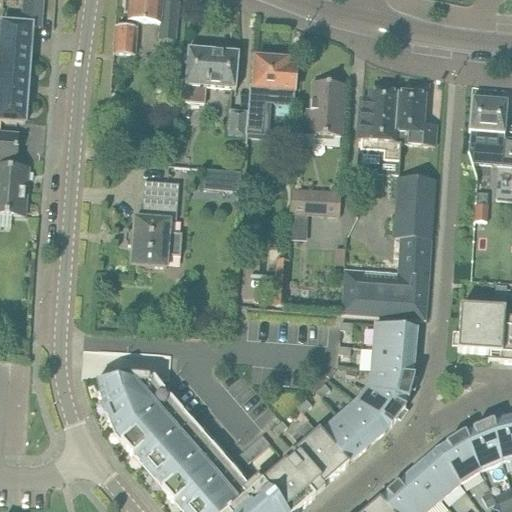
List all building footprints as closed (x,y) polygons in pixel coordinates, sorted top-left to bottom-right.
[(0,122),(25,124),(32,27),(40,28),(42,0),(22,0),(21,23),(0,21),(0,122)] [(162,0),(129,0),(127,22),(128,22),(128,28),(115,27),(113,55),(134,57),(137,23),(157,25),(156,41),(175,43),(179,3),(162,1),(162,0)] [(184,58),(183,65),(186,68),(186,70),(184,88),(186,88),(184,104),(185,104),(203,105),(204,105),(205,90),(216,90),(235,92),(237,74),(239,54),(231,53),(231,57),(219,56),(219,52),(188,50),(187,55),(184,58)] [(292,107),(293,90),(294,70),(287,69),(287,62),(255,60),(253,90),(250,90),(246,142),(268,144),(271,104),(275,104),(275,106),(292,107)] [(344,86),(312,84),(310,111),(298,110),(296,136),(341,138),(344,86)] [(399,165),(400,146),(393,145),(397,94),(370,92),(370,100),(362,99),(358,141),(361,142),(360,152),(384,154),(383,163),(399,165)] [(425,96),(397,94),(393,145),(400,146),(434,149),(436,127),(423,126),(425,96)] [(506,103),(473,100),(471,100),(469,133),(467,148),(501,151),(500,161),(511,162),(511,139),(504,139),(506,103)] [(229,111),(226,137),(245,139),(247,113),(229,111)] [(146,136),(145,141),(148,145),(153,146),(157,144),(158,139),(156,134),(151,133),(146,136)] [(15,169),(18,135),(0,134),(0,216),(25,218),(28,170),(15,169)] [(228,174),(226,194),(239,195),(240,175),(228,174)] [(511,175),(497,176),(498,193),(511,192),(511,175)] [(394,240),(400,240),(429,243),(434,183),(398,180),(394,240)] [(179,186),(144,183),(141,219),(134,219),(133,232),(126,231),(125,247),(132,248),(130,267),(166,270),(167,257),(180,258),(182,235),(169,234),(170,215),(177,216),(179,186)] [(292,192),(291,216),(308,217),(339,218),(340,195),(292,192)] [(488,207),(474,206),(473,223),(487,223),(488,207)] [(428,278),(429,243),(400,240),(397,275),(343,271),(340,316),(425,322),(428,278)] [(276,262),(272,307),(286,308),(289,263),(276,262)] [(511,319),(504,319),(505,311),(506,288),(495,287),(494,310),(460,307),(457,352),(488,355),(487,363),(511,364),(511,319)] [(352,325),(340,324),(340,332),(351,333),(351,335),(358,335),(359,325),(352,324),(352,325)] [(374,326),(372,349),(410,353),(411,345),(415,345),(416,330),(374,326)] [(350,349),(338,349),(337,357),(350,358),(350,349)] [(370,373),(408,376),(409,369),(413,369),(414,353),(410,353),(372,349),(370,373)] [(120,377),(92,375),(97,397),(105,415),(112,428),(122,442),(133,455),(155,481),(174,501),(182,511),(388,511),(382,504),(379,501),(348,466),(346,463),(321,435),(318,432),(295,452),(293,454),(295,457),(267,480),(261,474),(246,486),(211,445),(162,389),(154,380),(137,379),(138,372),(120,371),(120,377)] [(370,375),(366,390),(401,406),(404,399),(408,401),(414,380),(414,377),(408,376),(370,373),(370,375)] [(330,392),(324,386),(315,394),(321,400),(330,392)] [(401,406),(366,390),(356,401),(382,431),(388,426),(391,429),(405,411),(406,409),(401,406)] [(347,411),(339,418),(364,447),(370,442),(372,444),(385,434),(382,431),(356,401),(347,411)] [(302,416),(311,408),(306,402),(297,410),(302,416)] [(321,435),(346,463),(352,457),(355,460),(366,450),(364,447),(339,418),(321,435)] [(502,425),(494,427),(502,465),(511,462),(511,418),(501,421),(502,425)] [(278,437),(287,429),(281,423),(272,431),(278,437)] [(467,438),(480,474),(502,465),(494,427),(493,423),(489,424),(472,431),(474,435),(467,438)] [(447,449),(441,453),(460,487),(480,474),(467,438),(465,434),(460,436),(445,446),(447,449)] [(237,459),(245,468),(270,447),(262,438),(237,459)] [(424,467),(418,472),(443,501),(460,487),(441,453),(439,450),(435,452),(421,464),(424,467)] [(406,483),(400,488),(420,511),(430,511),(443,501),(418,472),(415,469),(403,480),(406,483)] [(388,498),(382,504),(388,511),(420,511),(400,488),(397,485),(385,495),(388,498)] [(489,494),(482,498),(488,510),(496,506),(489,494)]
